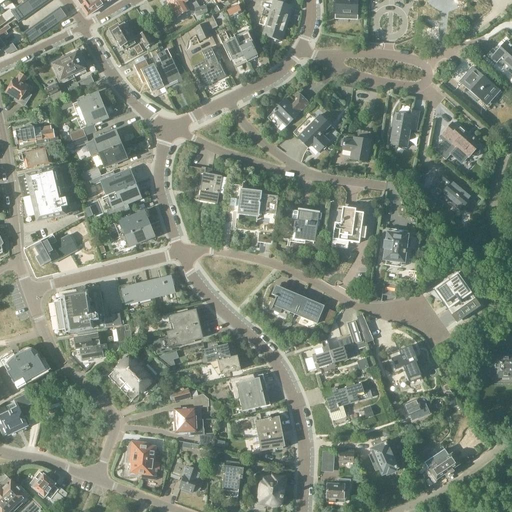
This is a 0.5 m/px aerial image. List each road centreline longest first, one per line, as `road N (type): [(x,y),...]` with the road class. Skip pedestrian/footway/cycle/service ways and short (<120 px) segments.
road 1 (residential): [(302,511),(295,401),(278,366),(206,295),(180,251)]
road 2 (residential): [(438,333),(399,313),(349,303),(255,257),(180,251)]
road 3 (residential): [(28,290),(43,331),(114,417),(97,479)]
road 4 (residential): [(28,290),(180,251)]
road 5 (residential): [(310,176),(170,130)]
road 6 (residential): [(0,122),(18,258)]
road 7 (residential): [(170,130),(131,101),(84,26)]
road 8 (residential): [(511,437),(467,476),(405,511)]
road 9 (residential): [(511,144),(496,206),(511,268)]
road 10 (residential): [(180,251),(159,186),(170,130)]
road 11 (residential): [(424,64),(427,80),(406,87),(328,60)]
